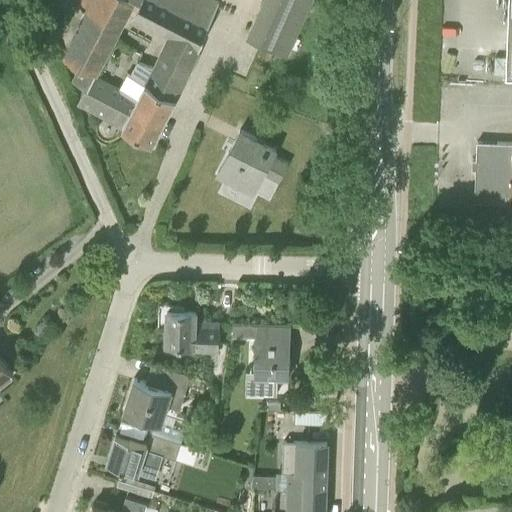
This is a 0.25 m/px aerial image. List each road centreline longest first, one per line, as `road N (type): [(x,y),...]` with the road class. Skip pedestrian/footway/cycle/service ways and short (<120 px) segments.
road 1 (unclassified): [(134,262),(8,0)]
road 2 (tertiary): [(381,0),(378,272)]
road 3 (residential): [(134,262),(57,511)]
road 4 (residential): [(378,272),(134,262)]
road 5 (tertiary): [(369,511),(378,272)]
